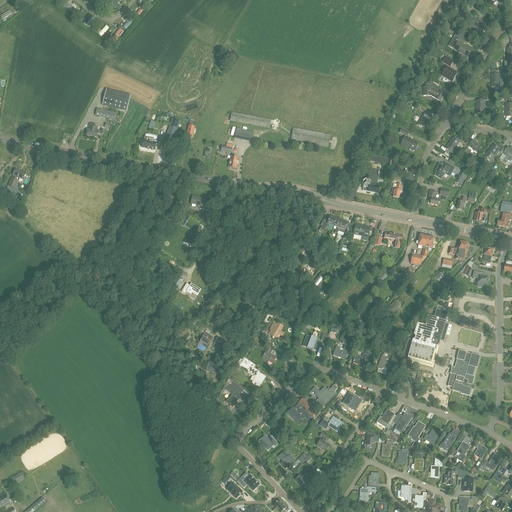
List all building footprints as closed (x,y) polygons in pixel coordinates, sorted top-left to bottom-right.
[(120,3),(120,2),(118,0),(114,0),(113,1),(120,11),(124,8),(120,3)] [(11,9),(15,16),(20,14),(16,6),(11,9)] [(475,29),(475,27),(482,31),(483,30),(485,31),(488,27),(486,26),(486,25),(471,16),(469,19),(471,20),(473,21),(471,25),(470,26),(475,29)] [(454,37),(461,42),(464,38),(456,33),(454,37)] [(462,52),(468,56),(472,50),(459,42),(454,49),(461,54),(462,52)] [(442,62),(451,67),(452,65),(454,62),(451,60),(446,56),(443,60),(442,62)] [(447,66),(441,76),(452,82),(458,73),(447,66)] [(492,74),(492,88),(500,87),(503,87),(503,80),(500,80),(499,74),(492,74)] [(436,99),(441,102),(443,98),(445,99),(447,96),(441,92),(440,92),(436,89),(437,86),(429,81),(427,84),(425,84),(425,87),(424,87),(424,93),(424,96),(428,96),(432,96),(437,99),(436,99)] [(106,89),(106,92),(102,105),(110,107),(114,108),(125,112),(128,102),(130,95),(106,89)] [(476,101),(477,114),(484,113),(484,101),(488,101),(488,96),(483,97),(483,101),(476,101)] [(188,113),(200,109),(198,103),(189,106),(190,108),(187,109),(188,113)] [(420,108),(425,112),(428,108),(422,105),(419,104),(416,109),(419,110),(420,108)] [(102,117),(114,120),(116,113),(104,110),(103,110),(97,109),(95,116),(101,117),(102,117)] [(230,121),(269,128),(271,120),(232,112),(230,121)] [(418,125),(425,129),(431,117),(425,113),(418,125)] [(186,137),(192,138),(195,126),(193,126),(194,120),(190,120),(189,125),(186,137)] [(86,136),(98,137),(98,133),(100,134),(104,134),(105,130),(101,129),(100,131),(97,131),(98,126),(89,125),(88,130),(87,129),(86,136)] [(163,144),(172,147),(177,133),(178,133),(179,130),(178,129),(169,126),(163,144)] [(291,140),(328,147),(330,135),(293,128),(291,140)] [(247,135),(247,132),(236,129),(235,132),(234,139),(249,142),(251,136),(247,135)] [(142,147),(155,150),(156,144),(156,142),(153,141),(154,139),(144,137),(142,147)] [(410,148),(415,150),(418,143),(404,137),(401,145),(410,148)] [(446,152),(451,156),(453,153),(452,152),(460,142),(462,144),(464,141),(459,137),(457,139),(454,137),(446,148),(448,149),(446,152)] [(469,146),(478,153),(482,147),(473,140),(471,142),(469,141),(465,146),(468,148),(469,146)] [(221,151),(231,154),(233,143),(229,143),(229,144),(227,143),(226,146),(222,146),(221,151)] [(498,151),(501,153),(504,147),(502,146),(500,148),(494,144),(485,157),(491,161),(498,151)] [(503,161),(507,164),(510,164),(511,164),(511,162),(511,161),(511,162),(511,160),(511,149),(508,147),(507,149),(504,147),(501,153),(506,156),(503,161)] [(237,168),(239,162),(237,162),(237,161),(237,157),(231,156),(231,159),(229,159),(228,163),(229,163),(229,167),(236,169),(236,168),(237,168)] [(435,175),(440,178),(443,175),(444,175),(445,173),(448,175),(449,174),(451,175),(455,168),(448,164),(446,167),(440,164),(436,170),(437,172),(435,175)] [(405,174),(406,167),(394,165),(393,172),(405,174)] [(8,186),(15,189),(18,180),(17,179),(17,178),(23,180),(26,173),(15,169),(13,176),(12,178),(11,177),(8,186)] [(375,193),(378,194),(379,186),(376,186),(379,171),(371,169),(366,180),(365,180),(364,180),(364,181),(363,182),(363,183),(362,183),(362,184),(362,185),(363,185),(363,186),(363,187),(364,187),(363,191),(375,194),(375,193)] [(458,179),(463,182),(467,175),(462,172),(458,179)] [(402,195),(401,195),(401,191),(400,190),(402,185),(397,184),(396,188),(395,188),(395,189),(392,189),(391,194),(393,194),(393,196),(399,198),(402,198),(402,195)] [(440,195),(448,197),(449,190),(441,188),(440,195)] [(430,204),(438,206),(439,200),(434,199),(436,191),(430,190),(428,201),(431,202),(430,204)] [(196,206),(200,207),(200,205),(204,206),(205,200),(199,199),(199,197),(192,196),(191,204),(196,205),(196,206)] [(457,209),(463,211),(463,207),(464,207),(465,203),(466,199),(462,198),(461,202),(459,201),(457,209)] [(498,225),(509,227),(510,222),(511,214),(511,208),(511,202),(506,202),(506,201),(503,201),(502,204),(500,212),(503,213),(501,221),(499,220),(498,225)] [(478,221),(481,222),(482,218),(483,218),(484,214),(486,215),(487,210),(480,209),(479,213),(476,212),(474,220),(475,221),(478,222),(478,221)] [(215,215),(206,212),(203,219),(212,222),(215,215)] [(177,221),(184,226),(188,220),(181,216),(177,221)] [(333,226),(335,219),(329,217),(328,221),(326,219),(319,230),(322,233),(325,228),(326,229),(329,225),(333,226)] [(338,233),(342,221),(335,219),(333,226),(336,227),(335,233),(337,234),(338,233)] [(342,239),(347,240),(350,230),(346,229),(348,223),(342,221),(338,233),(343,235),(342,239)] [(354,235),(368,238),(370,228),(356,225),(354,235)] [(191,232),(186,240),(190,242),(189,245),(193,247),(200,237),(191,232)] [(394,248),(400,249),(402,236),(388,233),(388,234),(385,233),(384,238),(391,240),(391,241),(394,242),(394,241),(395,241),(394,248)] [(428,248),(432,249),(433,244),(432,244),(434,238),(433,238),(433,237),(420,234),(420,235),(418,246),(422,247),(422,248),(428,249),(428,248)] [(455,260),(459,260),(462,246),(463,246),(464,242),(459,241),(458,245),(457,245),(456,249),(454,248),(450,248),(449,254),(456,256),(455,260)] [(459,260),(465,261),(467,251),(468,251),(469,247),(468,247),(468,243),(464,242),(463,246),(462,246),(459,260)] [(307,250),(313,253),(318,246),(313,243),(307,250)] [(483,262),(490,264),(492,256),(494,248),(486,247),(484,254),(485,254),(483,262)] [(422,256),(423,256),(422,256),(412,254),(410,264),(421,266),(422,256)] [(442,267),(451,269),(453,260),(444,258),(442,267)] [(378,270),(385,265),(380,260),(374,265),(378,270)] [(462,274),(467,277),(472,268),(466,265),(462,274)] [(480,287),(481,287),(482,287),(482,286),(483,285),(483,284),(487,285),(488,281),(489,277),(484,276),(485,274),(474,271),(472,277),(478,278),(477,280),(478,280),(477,284),(477,285),(478,286),(479,287),(480,287)] [(292,279),(299,282),(301,277),(298,275),(299,273),(296,272),(292,279)] [(387,276),(382,272),(376,279),(381,283),(387,276)] [(435,279),(440,283),(444,277),(440,273),(435,279)] [(311,285),(320,292),(324,287),(321,285),(326,278),(320,274),(311,285)] [(178,289),(182,282),(176,278),(172,285),(178,289)] [(192,293),(197,296),(201,290),(191,283),(190,285),(187,283),(181,291),(185,294),(186,292),(191,295),(192,293)] [(426,290),(432,295),(435,292),(429,287),(426,290)] [(344,302),(348,305),(353,298),(349,296),(344,302)] [(409,312),(414,305),(404,297),(399,304),(396,301),(391,307),(396,311),(398,308),(400,309),(402,307),(409,312)] [(367,318),(372,322),(384,308),(380,304),(367,318)] [(416,322),(411,339),(408,338),(401,357),(406,358),(406,361),(432,368),(439,344),(440,340),(443,341),(448,324),(445,323),(446,320),(445,320),(447,311),(437,308),(435,317),(428,315),(425,325),(416,322)] [(383,319),(387,314),(383,311),(377,318),(380,320),(382,317),(383,319)] [(269,334),(276,338),(278,335),(282,337),(284,333),(281,331),(283,327),(275,321),(270,329),(271,330),(269,334)] [(264,331),(268,333),(269,331),(268,331),(268,327),(271,326),(270,323),(265,323),(262,324),(262,330),(264,331)] [(198,343),(197,345),(198,348),(202,351),(205,350),(206,348),(207,345),(210,341),(213,337),(205,332),(202,337),(203,337),(200,341),(199,340),(198,343)] [(260,342),(265,346),(268,343),(258,335),(255,338),(258,340),(259,340),(261,342),(260,342)] [(213,343),(223,349),(227,342),(218,336),(213,343)] [(302,346),(317,352),(321,341),(306,336),(302,346)] [(337,357),(344,360),(349,346),(352,347),(354,343),(343,339),(342,344),(345,345),(342,351),(339,350),(339,348),(335,347),(332,355),(336,357),(337,357)] [(266,351),(262,357),(273,363),(276,357),(269,353),(271,350),(266,347),(265,350),(266,351)] [(456,359),(457,359),(454,370),(451,370),(450,373),(450,374),(451,374),(447,386),(448,387),(448,386),(453,388),(452,390),(460,392),(460,393),(469,396),(471,388),(471,385),(472,385),(474,377),(472,376),(475,368),(476,369),(477,368),(476,368),(477,365),(476,364),(478,356),(480,357),(480,356),(471,354),(466,353),(466,352),(459,350),(459,351),(457,359),(456,359)] [(362,365),(367,367),(370,357),(371,353),(367,352),(366,351),(365,355),(363,354),(362,357),(355,355),(352,363),(360,366),(361,364),(363,365),(362,365)] [(384,374),(386,375),(388,371),(385,370),(387,364),(384,363),(386,357),(387,358),(389,354),(384,353),(383,356),(381,355),(379,363),(380,363),(377,372),(383,374),(384,374)] [(252,383),(258,386),(264,376),(258,373),(258,372),(250,367),(253,363),(242,357),(238,364),(248,370),(246,372),(255,377),(252,383)] [(209,364),(206,369),(217,374),(220,368),(209,364)] [(226,401),(232,407),(235,404),(234,403),(241,396),(244,399),(250,393),(245,389),(238,385),(234,382),(231,385),(230,385),(226,389),(232,395),(226,401)] [(319,398),(316,402),(322,408),(337,395),(334,392),(337,388),(333,385),(330,390),(328,392),(324,388),(320,392),(315,387),(311,390),(316,395),(316,396),(319,398)] [(345,404),(354,410),(361,400),(355,397),(348,392),(345,396),(348,397),(348,396),(353,399),(350,403),(347,401),(345,404)] [(307,411),(311,407),(303,399),(299,403),(307,411)] [(212,406),(220,414),(225,409),(216,400),(212,406)] [(305,418),(308,421),(312,417),(302,407),(297,413),(296,412),(292,407),(287,413),(296,422),(300,417),(303,420),(305,418)] [(308,412),(313,417),(316,414),(311,409),(308,412)] [(381,434),(384,436),(388,430),(391,426),(388,425),(394,415),(386,410),(382,418),(380,417),(377,422),(385,428),(381,434)] [(405,414),(404,417),(399,414),(393,423),(397,425),(394,429),(395,429),(393,432),(399,435),(401,433),(402,433),(402,434),(412,418),(405,414)] [(325,416),(320,425),(326,429),(328,426),(337,432),(342,425),(341,424),(342,422),(333,417),(331,420),(325,416)] [(411,447),(414,449),(418,442),(419,441),(420,439),(417,437),(424,426),(418,422),(410,434),(413,437),(411,440),(415,442),(411,447)] [(448,434),(442,443),(441,443),(439,446),(444,450),(445,450),(447,446),(449,447),(458,432),(453,429),(450,435),(448,434)] [(431,446),(432,444),(438,435),(434,432),(432,434),(430,433),(428,435),(426,434),(423,438),(430,442),(429,444),(431,446)] [(316,445),(325,451),(330,445),(327,443),(330,438),(322,433),(319,437),(321,438),(316,445)] [(363,450),(373,450),(374,442),(376,442),(377,434),(373,434),(373,433),(367,433),(366,445),(363,444),(363,450)] [(259,441),(268,450),(274,445),(275,447),(278,444),(273,439),(271,441),(265,435),(259,441)] [(457,459),(463,463),(466,457),(464,455),(470,446),(467,445),(470,441),(468,439),(465,438),(456,452),(460,454),(457,459)] [(393,446),(393,443),(386,443),(386,446),(382,445),(381,457),(389,457),(390,449),(392,449),(392,446),(393,446)] [(474,455),(480,459),(486,449),(478,444),(476,448),(478,449),(474,455)] [(398,464),(405,464),(406,453),(410,453),(410,448),(406,446),(405,449),(402,449),(402,453),(399,452),(398,464)] [(288,456),(284,452),(282,453),(279,456),(284,462),(282,464),(284,467),(287,464),(289,465),(295,459),(290,454),(288,456)] [(297,460),(300,463),(306,457),(303,454),(297,460)] [(486,466),(493,471),(502,458),(494,454),(492,456),(488,463),(486,462),(485,463),(484,462),(479,469),(479,470),(483,472),(486,466)] [(414,471),(421,471),(422,460),(422,456),(418,456),(418,460),(415,459),(414,471)] [(430,478),(438,478),(439,467),(442,467),(443,462),(435,458),(434,467),(431,467),(430,478)] [(295,479),(301,485),(306,480),(304,479),(311,472),(312,473),(315,470),(310,465),(295,479)] [(498,468),(496,473),(502,477),(507,470),(509,471),(508,473),(511,475),(511,466),(510,470),(508,468),(507,469),(503,466),(501,469),(498,468)] [(447,484),(454,485),(455,475),(458,475),(459,469),(455,468),(455,472),(448,471),(447,476),(444,476),(444,483),(447,483),(447,484)] [(5,481),(9,488),(26,478),(22,471),(5,481)] [(233,472),(231,474),(236,480),(239,478),(233,472)] [(368,487),(371,487),(380,488),(380,485),(378,484),(379,474),(371,473),(371,476),(369,475),(368,484),(369,484),(368,487)] [(242,477),(238,481),(244,487),(247,485),(253,491),(259,485),(250,475),(245,480),(242,477)] [(492,478),(501,484),(503,480),(501,479),(494,475),(492,478)] [(463,491),(471,492),(471,484),(473,484),(473,478),(464,478),(463,491)] [(233,483),(226,489),(236,498),(242,492),(233,483)] [(502,493),(510,498),(511,494),(511,486),(510,485),(508,489),(505,487),(502,493)] [(408,500),(411,500),(412,494),(408,494),(409,487),(401,486),(400,497),(408,498),(408,500)] [(368,491),(376,491),(376,488),(365,487),(365,490),(361,490),(360,501),(367,501),(368,491)] [(0,496),(0,509),(11,503),(6,493),(0,496)] [(414,507),(422,508),(422,500),(426,500),(427,493),(423,493),(423,497),(415,496),(414,507)] [(493,506),(501,511),(505,505),(508,502),(502,498),(501,499),(497,496),(494,500),(496,502),(493,506)] [(23,511),(34,511),(36,511),(46,502),(42,497),(32,506),(23,511)] [(457,510),(467,511),(467,505),(470,506),(471,500),(460,499),(459,505),(457,505),(457,510)] [(279,500),(273,506),(279,511),(278,511),(286,511),(284,510),(286,508),(279,500)] [(426,511),(439,511),(441,504),(435,504),(435,501),(430,501),(429,503),(428,503),(426,511)] [(382,511),(384,503),(376,502),(375,511),(382,511)]
